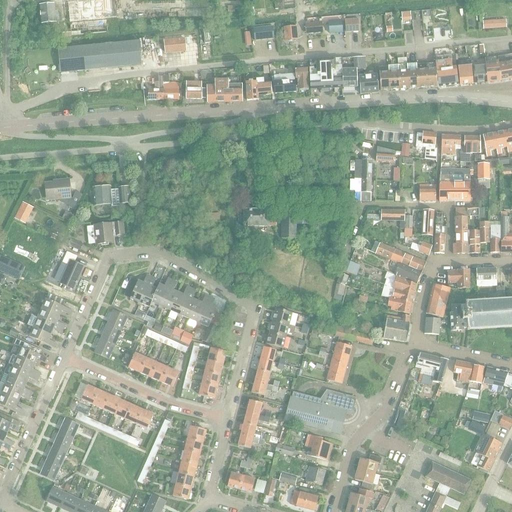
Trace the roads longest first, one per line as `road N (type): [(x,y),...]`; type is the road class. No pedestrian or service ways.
road 1 (residential): [(90,82),(511,38)]
road 2 (residential): [(226,419),(252,305),(164,255),(136,252)]
road 3 (secondary): [(260,109),(461,96)]
road 4 (residential): [(331,511),(349,443),(383,412),(414,341)]
road 5 (residential): [(65,357),(226,419)]
road 6 (secondary): [(5,127),(167,115)]
road 7 (residential): [(0,502),(65,357)]
road 8 (residential): [(346,202),(448,207),(448,261)]
road 9 (unclassified): [(346,202),(254,190),(254,134)]
road 10 (residential): [(260,109),(124,146)]
road 11 (residential): [(65,357),(111,256),(136,252)]
road 12 (residential): [(124,146),(254,134)]
road 13 (residential): [(0,158),(124,146)]
road 14 (residential): [(124,146),(5,127)]
